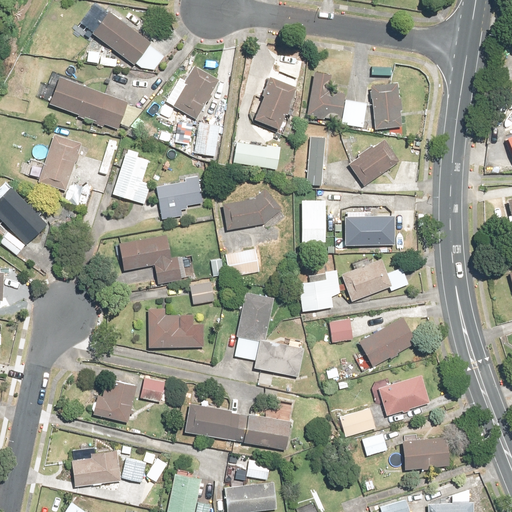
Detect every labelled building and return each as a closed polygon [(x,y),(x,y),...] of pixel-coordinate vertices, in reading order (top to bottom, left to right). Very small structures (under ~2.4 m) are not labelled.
[(95,1),(79,21),(93,31),(92,32),(133,64),(150,43),(95,1)] [(118,59),(101,56),(100,65),(117,67),(118,59)] [(197,119),(219,79),(194,65),(171,105),(197,119)] [(333,73),(313,71),(307,115),(342,120),(345,93),(330,91),(333,73)] [(298,86),(270,75),(253,118),(281,129),(298,86)] [(129,102),(57,76),(45,106),(118,133),(129,102)] [(423,79),(401,79),(401,89),(423,89),(423,79)] [(399,82),(370,86),(376,129),(405,126),(399,82)] [(367,104),(345,101),(342,124),(363,127),(367,104)] [(220,124),(199,122),(196,154),(217,156),(220,124)] [(421,129),(402,128),(401,136),(420,137),(421,129)] [(162,130),(158,139),(168,144),(172,135),(162,130)] [(53,135),(36,183),(64,192),(80,144),(53,135)] [(324,137),(310,136),(306,185),(321,186),(324,137)] [(385,139),(349,163),(364,185),(400,161),(385,139)] [(267,146),(237,141),(234,161),(264,166),(267,146)] [(149,161),(125,154),(113,194),(145,204),(151,184),(142,181),(149,161)] [(199,181),(156,187),(161,220),(183,217),(182,209),(188,209),(187,205),(203,203),(199,181)] [(45,225),(37,217),(43,211),(30,199),(25,205),(4,185),(0,189),(0,219),(26,245),(45,225)] [(266,188),(255,198),(223,203),(227,228),(264,222),(282,207),(266,188)] [(327,200),(302,200),(303,242),(327,241),(327,200)] [(79,214),(58,207),(55,217),(75,224),(79,214)] [(395,216),(345,217),(345,245),(395,245),(395,216)] [(167,234),(119,243),(124,271),(155,265),(158,284),(183,280),(178,256),(171,257),(167,234)] [(60,245),(48,241),(43,254),(54,259),(60,245)] [(255,249),(225,254),(229,277),(259,272),(255,249)] [(382,260),(342,274),(351,300),(391,286),(382,260)] [(327,279),(298,284),(303,311),(334,307),(332,296),(340,292),(337,270),(325,272),(327,279)] [(212,282),(190,284),(192,304),(214,302),(212,282)] [(275,298),(246,292),(237,334),(260,339),(254,368),(298,377),(304,348),(267,340),(275,298)] [(165,308),(148,308),(149,347),(205,346),(205,324),(193,324),(193,314),(165,315),(165,308)] [(403,317),(359,341),(373,365),(417,341),(403,317)] [(350,319),(329,321),(331,342),(352,340),(350,319)] [(337,367),(325,370),(328,379),(339,377),(337,367)] [(165,380),(144,376),(140,399),(161,403),(165,380)] [(421,376),(379,388),(387,415),(429,402),(421,376)] [(94,416),(101,417),(101,418),(133,422),(138,382),(106,378),(103,399),(96,398),(94,416)] [(190,402),(185,431),(286,450),(292,420),(190,402)] [(370,408),(340,417),(346,437),(376,428),(370,408)] [(393,429),(362,439),(367,455),(398,446),(393,429)] [(447,437),(402,441),(405,470),(450,466),(447,437)] [(120,450),(92,452),(93,460),(71,461),(73,487),(122,484),(120,450)] [(168,464),(158,458),(147,475),(157,482),(168,464)] [(270,462),(249,458),(245,476),(267,480),(270,462)] [(194,511),(201,479),(174,474),(167,511),(194,511)] [(273,482),(225,487),(227,511),(238,511),(276,508),(273,482)] [(409,511),(405,499),(380,507),(381,511),(409,511)] [(87,511),(72,500),(63,511),(87,511)] [(474,511),(474,502),(428,504),(428,511),(474,511)]
